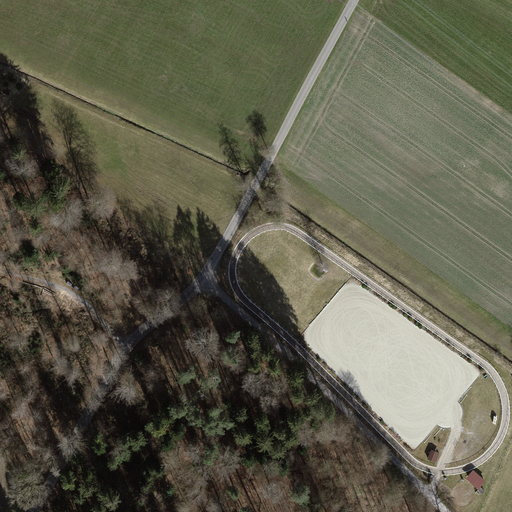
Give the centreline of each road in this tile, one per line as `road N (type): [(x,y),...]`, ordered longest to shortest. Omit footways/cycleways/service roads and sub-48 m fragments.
road 1 (unknown): [(408,457),(244,300),(232,275),(242,242),(273,226),(298,233),(484,365),(505,399),(494,447),(450,471),(415,462)]
road 2 (unclassified): [(354,0),(203,278),(123,352),(31,511)]
road 3 (track): [(447,511),(203,278)]
road 4 (track): [(126,348),(75,294),(0,268)]
